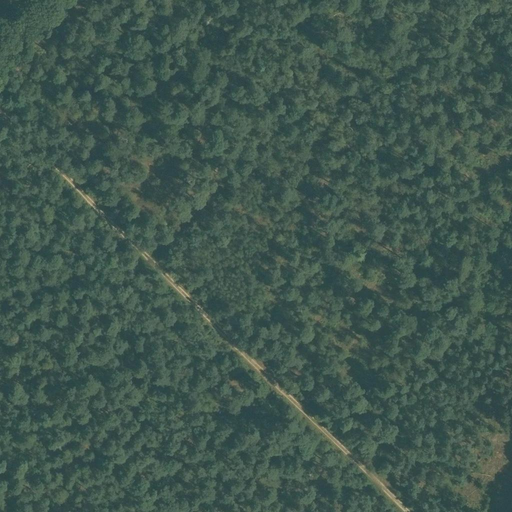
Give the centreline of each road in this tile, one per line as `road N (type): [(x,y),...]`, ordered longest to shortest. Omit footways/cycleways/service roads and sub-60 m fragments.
road 1 (track): [(407,511),(151,260)]
road 2 (track): [(0,112),(151,260)]
